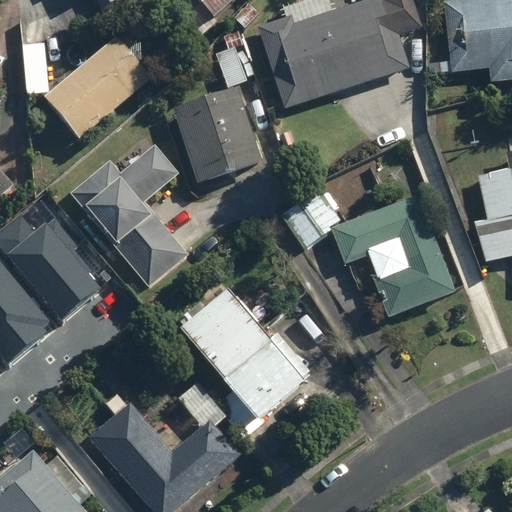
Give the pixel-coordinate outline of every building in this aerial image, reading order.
[(180,0),(193,13),(205,2),(217,15),(233,0),(180,0)] [(282,22),(253,31),(281,116),(406,76),(395,40),(418,33),(408,2),(413,0),(370,0),(372,6),(334,18),(328,0),(309,0),(278,10),(282,22)] [(511,0),(489,0),(437,6),(445,78),(486,74),(488,92),(511,88),(511,0)] [(262,18),(245,2),(222,24),(239,41),(262,18)] [(42,49),(18,50),(22,102),(45,101),(42,49)] [(144,92),(108,49),(38,108),(74,151),(144,92)] [(240,50),(212,58),(222,93),(250,85),(240,50)] [(236,94),(169,113),(192,190),(258,171),(236,94)] [(105,166),(66,199),(145,293),(185,260),(141,208),(176,179),(150,147),(114,177),(105,166)] [(511,158),(501,161),(504,176),(476,181),(484,223),(474,225),(482,268),(511,262),(511,158)] [(0,208),(11,199),(0,187),(0,208)] [(340,225),(315,190),(278,217),(303,252),(327,234),(340,225)] [(413,202),(327,234),(341,271),(363,263),(386,324),(450,300),(413,202)] [(26,214),(0,237),(0,248),(67,322),(104,288),(54,234),(48,239),(33,222),(26,214)] [(0,347),(13,363),(52,330),(0,268),(0,347)] [(215,284),(161,331),(250,436),(310,385),(271,340),(258,351),(244,335),(252,328),(215,284)] [(108,422),(81,443),(134,511),(181,511),(235,471),(204,432),(169,460),(120,396),(100,411),(108,422)] [(30,457),(0,481),(0,511),(73,511),(91,498),(58,458),(41,471),(30,457)]
